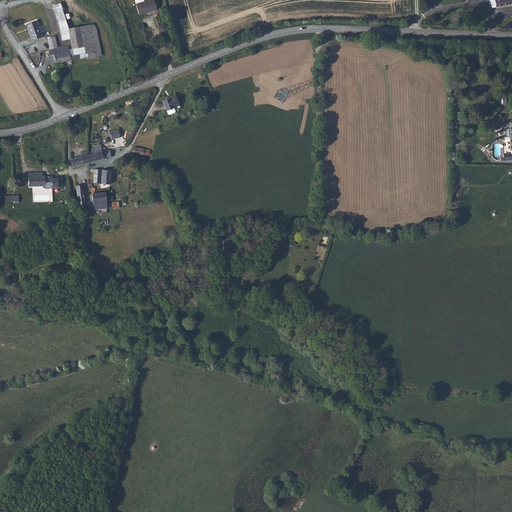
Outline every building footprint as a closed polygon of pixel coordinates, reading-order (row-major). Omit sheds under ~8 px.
[(511,0),(492,0),(490,0),(491,8),(511,4),(511,0)] [(138,6),(141,16),(148,14),(148,15),(159,12),(157,2),(138,6)] [(68,28),(61,4),(54,6),(61,31),(68,29),(68,28)] [(37,21),(26,24),(32,41),(43,37),(37,21)] [(94,25),(80,27),(83,47),(84,46),(86,57),(87,60),(102,57),(97,27),(94,25)] [(71,47),(71,49),(83,47),(80,27),(68,28),(68,29),(70,40),(71,47)] [(68,29),(61,31),(63,40),(70,40),(68,29)] [(71,49),(73,60),(86,57),(84,46),(83,47),(71,49)] [(47,64),(73,60),(71,49),(71,47),(58,49),(59,53),(49,55),(50,58),(46,59),(47,64)] [(192,108),(188,99),(175,104),(180,116),(181,117),(187,115),(187,114),(186,110),(192,108)] [(116,135),(117,143),(126,141),(124,133),(116,135)] [(99,156),(92,157),(93,165),(116,160),(115,154),(107,156),(105,146),(97,148),(99,156)] [(133,147),(132,154),(150,155),(150,149),(133,147)] [(92,157),(91,153),(85,154),(86,159),(76,161),(77,169),(93,165),(92,157)] [(59,181),(58,174),(49,175),(48,171),(33,173),(36,190),(51,188),(51,191),(72,189),(71,180),(59,181)] [(115,173),(106,172),(105,186),(114,187),(115,173)] [(97,212),(111,211),(109,195),(99,196),(99,192),(99,193),(98,194),(97,195),(96,195),(96,194),(96,196),(97,212)]
